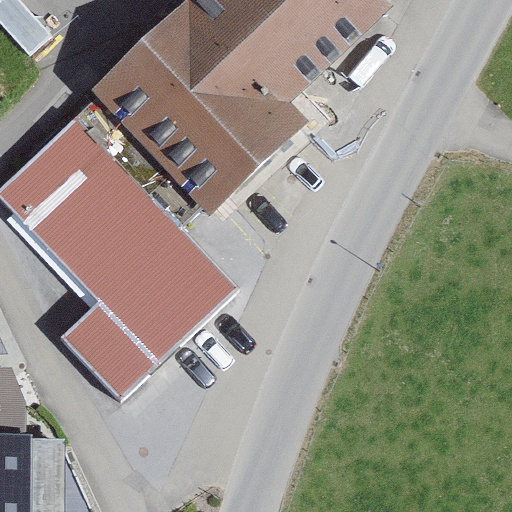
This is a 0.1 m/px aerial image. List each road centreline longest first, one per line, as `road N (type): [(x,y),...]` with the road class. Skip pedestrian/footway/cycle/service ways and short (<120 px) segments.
road 1 (tertiary): [(488,0),(350,262),(246,511)]
road 2 (residential): [(128,511),(0,251)]
